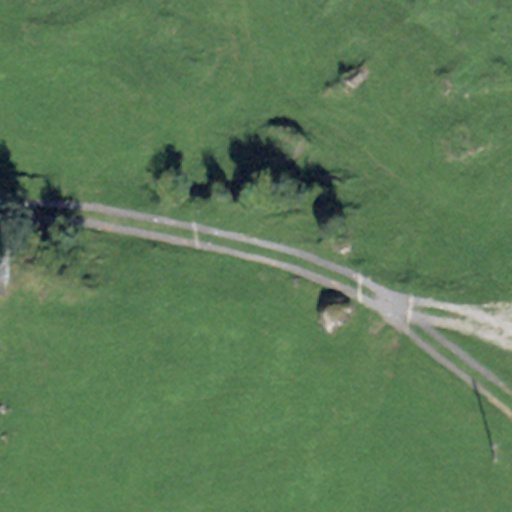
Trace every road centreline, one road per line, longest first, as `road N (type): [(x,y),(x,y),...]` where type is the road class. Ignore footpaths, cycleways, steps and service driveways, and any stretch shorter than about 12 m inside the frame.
road 1 (track): [(391,308),(305,263),(211,239),(117,220),(0,212)]
road 2 (track): [(391,308),(511,406)]
